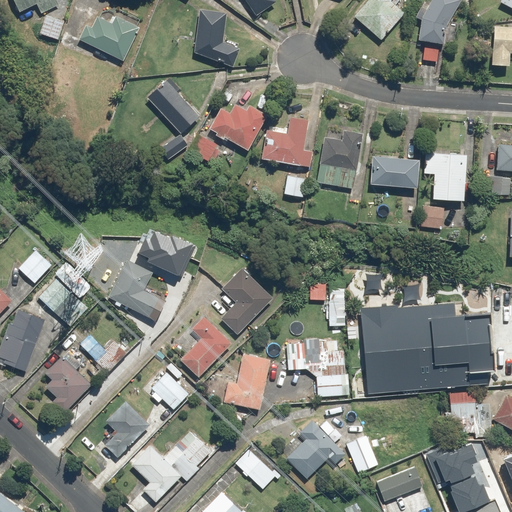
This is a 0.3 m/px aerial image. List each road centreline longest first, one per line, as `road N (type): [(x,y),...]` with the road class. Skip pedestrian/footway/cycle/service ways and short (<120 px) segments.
road 1 (residential): [(305,58),(383,92),(511,105)]
road 2 (residential): [(0,419),(96,511)]
